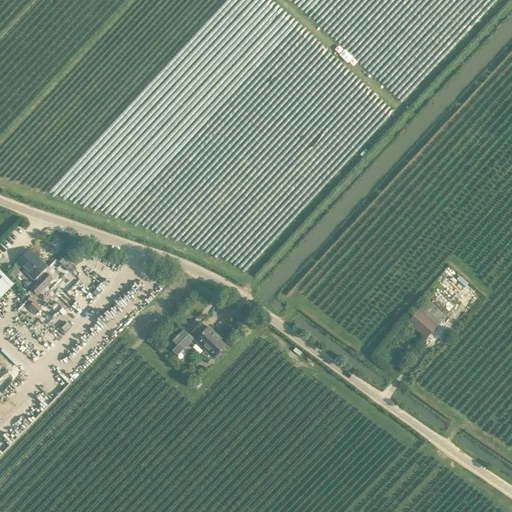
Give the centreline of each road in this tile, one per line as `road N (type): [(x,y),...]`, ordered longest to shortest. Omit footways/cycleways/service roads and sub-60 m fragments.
road 1 (unclassified): [(511,491),(231,291),(166,258),(0,201)]
road 2 (track): [(200,275),(0,482)]
road 3 (unknown): [(137,248),(39,369)]
